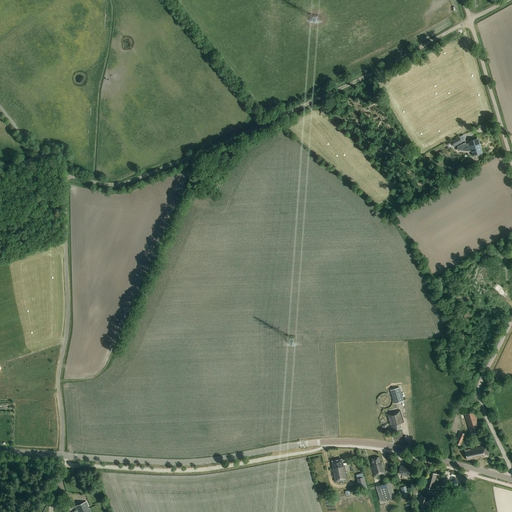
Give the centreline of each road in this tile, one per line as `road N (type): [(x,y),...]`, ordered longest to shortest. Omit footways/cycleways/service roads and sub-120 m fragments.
road 1 (tertiary): [(511,479),(363,442),(190,462),(0,451)]
road 2 (track): [(64,176),(133,180),(470,20)]
road 3 (track): [(58,381),(104,370),(197,154)]
road 4 (unclassified): [(511,474),(478,392),(511,319)]
road 5 (track): [(470,20),(511,163)]
